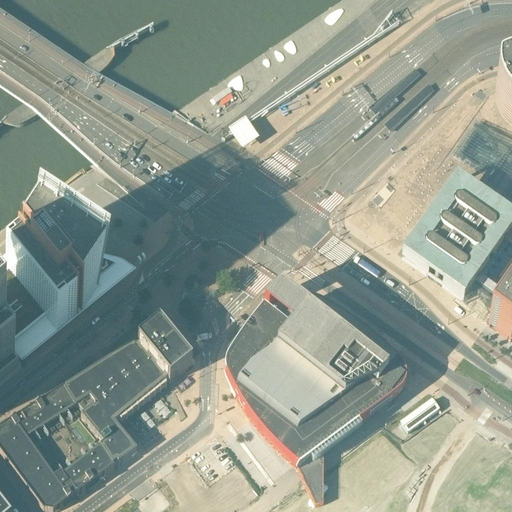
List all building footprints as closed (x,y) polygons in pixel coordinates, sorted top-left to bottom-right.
[(94,59),(16,112),(4,126),(12,129),(22,127),(32,123),(107,70),(117,59),(117,52),(114,53),(94,59)] [(377,118),(437,63),(431,56),(368,110),(377,118)] [(392,137),(452,78),(447,73),(384,129),(392,137)] [(511,86),(509,87),(507,87),(505,87),(502,88),(500,89),(497,90),(495,92),(494,93),(494,94),(494,96),(494,98),(494,101),(494,103),(494,104),(494,106),(495,109),(495,111),(496,113),(497,115),(498,117),(498,119),(500,120),(501,122),(502,124),(503,126),(505,127),(506,129),(509,131),(511,133),(511,86)] [(511,142),(510,145),(507,149),(482,132),(473,126),(449,159),(455,163),(484,184),(476,197),(479,199),(481,201),(486,193),(490,189),(511,156),(511,142)] [(511,156),(490,189),(486,193),(481,201),(484,203),(487,200),(510,216),(508,219),(511,222),(511,233),(471,292),(482,299),(486,302),(499,311),(511,293),(511,156)] [(471,292),(511,233),(511,222),(508,219),(510,216),(487,200),(484,203),(481,201),(479,199),(478,200),(481,202),(478,206),(463,195),(462,195),(461,194),(459,194),(458,193),(457,193),(455,193),(454,194),(453,194),(452,194),(451,195),(450,195),(449,196),(449,197),(448,197),(447,198),(447,199),(455,205),(451,211),(441,204),(442,204),(441,203),(401,260),(463,303),(471,292)] [(81,317),(96,294),(91,291),(98,285),(98,286),(99,286),(100,286),(101,286),(102,286),(103,286),(104,285),(104,284),(104,283),(104,282),(104,281),(116,270),(115,269),(114,268),(113,267),(112,266),(111,266),(110,265),(109,265),(108,264),(106,263),(86,256),(77,253),(76,252),(75,252),(74,252),(74,251),(73,251),(72,250),(71,249),(70,249),(70,248),(54,228),(0,271),(0,340),(12,355),(21,348),(28,342),(29,342),(29,343),(30,343),(31,343),(32,343),(33,343),(33,342),(34,342),(34,341),(34,340),(35,340),(34,339),(34,338),(34,337),(48,326),(57,337),(75,322),(76,322),(77,321),(74,317),(77,314),(81,318),(82,318),(81,317)] [(511,293),(499,311),(488,328),(510,344),(511,340),(511,293)] [(224,371),(224,373),(224,375),(224,377),(225,379),(225,381),(229,389),(230,391),(232,395),(234,400),(239,407),(240,409),(241,410),(241,412),(242,413),(243,415),(244,416),(245,417),(246,419),(247,420),(249,423),(250,425),(252,427),(253,429),(255,431),(256,433),(258,435),(260,437),(261,439),(263,441),(265,443),(266,445),(268,446),(269,448),(271,450),(272,452),(274,453),(276,455),(276,456),(277,456),(277,457),(278,457),(279,458),(280,459),(281,460),(282,461),(283,462),(284,463),(285,464),(286,465),(287,466),(289,468),(291,469),(296,473),(323,454),(331,448),(372,417),(386,406),(390,404),(391,405),(397,400),(401,396),(403,391),(405,386),(404,380),(402,375),(399,370),(396,367),(393,364),(390,361),(387,358),(383,355),(380,352),(377,349),(374,346),(370,343),(369,343),(369,342),(368,342),(367,341),(367,340),(366,340),(365,339),(364,339),(364,338),(361,336),(359,334),(357,333),(354,331),(352,329),(349,327),(347,326),(345,324),(342,322),(340,321),(337,319),(335,317),(332,316),(330,314),(327,312),(325,311),(322,309),(319,308),(315,306),(314,306),(311,305),(308,305),(307,305),(305,305),(303,306),(300,307),(299,308),(297,309),(296,310),(295,311),(284,326),(283,326),(283,325),(282,325),(281,325),(281,326),(280,326),(280,327),(280,328),(280,329),(281,329),(269,344),(262,338),(254,332),(257,328),(280,303),(284,298),(280,295),(275,299),(272,302),(269,305),(266,308),(263,311),(260,315),(258,318),(255,322),(252,325),(250,329),(246,333),(242,339),(239,344),(235,350),(232,354),(227,363),(226,365),(225,367),(224,369),(224,371)] [(167,338),(159,328),(155,331),(136,346),(138,348),(167,384),(169,386),(191,368),(184,359),(167,338)] [(113,427),(163,386),(167,384),(138,348),(135,351),(133,348),(65,392),(66,394),(64,395),(62,393),(0,432),(0,457),(21,486),(40,511),(58,511),(113,472),(136,455),(113,427)] [(0,390),(18,376),(1,355),(0,354),(0,390)] [(351,461),(364,480),(440,427),(426,408),(351,461)] [(231,511),(236,508),(242,505),(246,501),(244,499),(239,492),(247,486),(221,451),(214,457),(209,450),(207,448),(202,451),(197,455),(191,459),(186,464),(180,467),(175,472),(169,475),(164,480),(159,483),(154,487),(150,489),(147,492),(143,494),(140,498),(136,500),(133,503),(129,505),(125,508),(121,510),(119,511),(231,511)] [(323,454),(296,473),(299,481),(314,511),(322,508),(322,471),(323,463),(323,454)] [(452,494),(462,502),(486,469),(475,461),(452,494)]
